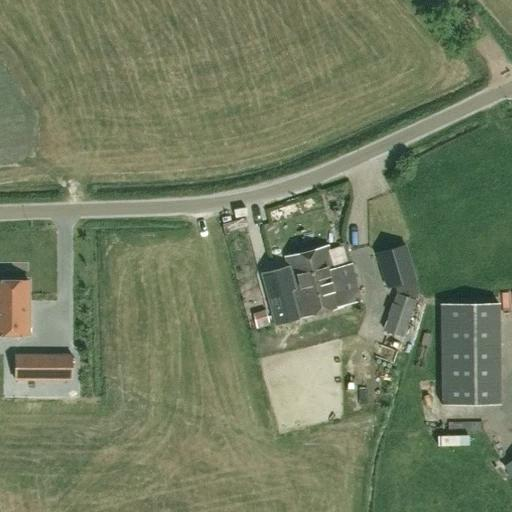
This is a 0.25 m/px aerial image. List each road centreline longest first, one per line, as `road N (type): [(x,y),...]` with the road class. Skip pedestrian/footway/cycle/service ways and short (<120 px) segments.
road 1 (unclassified): [(0,214),(180,209),(291,188),(511,88)]
road 2 (track): [(213,205),(298,511)]
